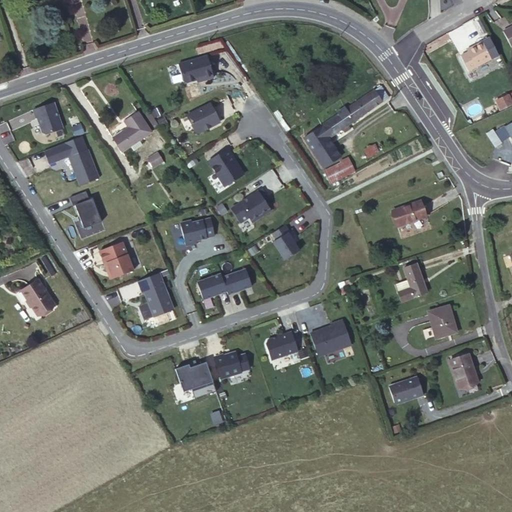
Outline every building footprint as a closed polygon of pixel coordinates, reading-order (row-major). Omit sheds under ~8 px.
[(511,25),(503,30),(511,48),(511,47),(511,25)] [(488,38),(482,41),(491,58),(497,55),(488,38)] [(467,50),(461,54),(468,69),(491,58),(482,41),(466,48),(467,50)] [(206,55),(177,64),(182,81),(185,83),(196,80),(203,77),(204,80),(213,77),(206,55)] [(388,97),(382,87),(321,127),(329,138),(343,129),(345,133),(352,128),(349,124),(388,97)] [(511,90),(494,98),(499,109),(511,103),(511,90)] [(52,102),(32,109),(35,117),(36,117),(42,134),(61,128),(52,102)] [(208,104),(185,116),(193,132),(197,133),(218,123),(208,104)] [(157,125),(149,112),(146,114),(155,127),(157,125)] [(129,128),(113,138),(123,151),(131,146),(137,142),(151,132),(138,113),(125,122),(129,128)] [(511,136),(505,126),(503,122),(493,129),(501,142),(511,136)] [(79,124),(70,127),(73,136),(82,132),(79,124)] [(325,168),(341,156),(329,138),(321,127),(305,138),(325,168)] [(501,142),(493,129),(486,134),(494,146),(501,142)] [(81,135),(42,150),(47,164),(67,156),(78,185),(98,177),(81,135)] [(140,146),(137,142),(131,146),(134,151),(140,146)] [(375,145),(365,149),(368,156),(378,151),(375,145)] [(242,173),(226,148),(207,160),(223,186),(242,173)] [(349,157),(325,169),(332,183),(355,171),(349,157)] [(239,203),(230,209),(239,223),(248,217),(251,222),(269,211),(262,201),(267,198),(261,189),(248,197),(249,198),(240,204),(239,203)] [(74,205),(83,228),(100,221),(91,198),(88,199),(85,191),(69,197),(72,206),(74,205)] [(421,201),(394,210),(399,226),(426,216),(421,201)] [(215,206),(220,214),(226,211),(220,203),(215,206)] [(213,235),(209,218),(190,222),(190,220),(179,223),(184,245),(195,242),(195,240),(213,235)] [(272,242),(284,260),(298,250),(287,232),(288,231),(284,225),(271,233),(275,239),(272,242)] [(122,242),(100,251),(111,279),(133,271),(122,242)] [(417,264),(404,268),(411,287),(399,291),(403,301),(427,292),(417,264)] [(244,269),(221,278),(226,291),(227,295),(250,286),(244,269)] [(141,293),(143,293),(147,302),(137,306),(143,321),(172,309),(157,273),(136,281),(141,293)] [(219,274),(196,283),(202,300),(226,291),(221,278),(219,274)] [(38,280),(21,291),(37,316),(54,305),(38,280)] [(449,306),(429,312),(436,338),(457,332),(449,306)] [(310,333),(318,357),(351,345),(342,320),(330,324),(331,326),(310,333)] [(266,343),(271,360),(298,350),(291,331),(277,336),(277,337),(273,339),(272,338),(267,340),(266,343)] [(222,356),(222,355),(214,358),(220,379),(240,373),(240,371),(248,369),(243,354),(235,356),(234,353),(222,356)] [(469,354),(450,360),(460,388),(478,382),(469,354)] [(187,363),(173,368),(182,391),(190,388),(193,398),(215,390),(204,361),(195,364),(188,366),(187,363)] [(389,387),(395,403),(397,404),(407,400),(407,401),(424,395),(418,377),(389,387)]
